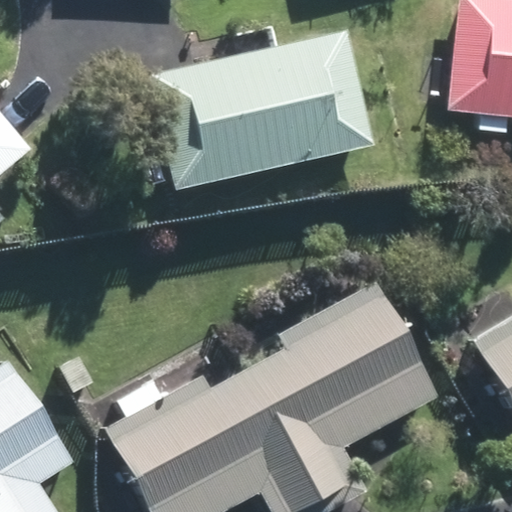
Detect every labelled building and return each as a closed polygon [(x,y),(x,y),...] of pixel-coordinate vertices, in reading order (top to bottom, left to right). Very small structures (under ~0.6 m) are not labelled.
[(511,34),(440,32),(436,147),(511,149),(511,34)] [(340,63),(129,92),(144,205),(356,177),(340,63)] [(0,189),(18,174),(0,153),(0,189)] [(359,313),(85,451),(116,511),(353,511),(336,478),(421,435),(359,313)] [(511,331),(454,365),(511,465),(511,331)] [(0,511),(41,511),(36,504),(69,483),(0,376),(0,511)]
